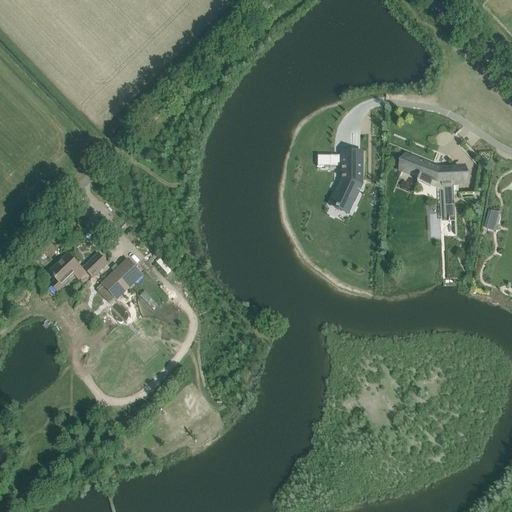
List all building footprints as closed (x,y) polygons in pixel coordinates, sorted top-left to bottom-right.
[(342,168),(342,181),(341,183),(346,186),(341,196),(336,194),(331,205),(336,207),(336,208),(339,209),(343,210),(348,199),(353,202),(358,191),(363,193),(363,192),(356,189),(358,184),(358,180),(361,180),(361,154),(342,154),(342,157),(342,168)] [(408,157),(401,170),(406,172),(419,179),(417,182),(419,183),(419,182),(430,186),(432,181),(435,182),(437,183),(439,184),(440,185),(441,187),(442,189),(443,191),(443,193),(444,220),(449,219),(449,222),(450,222),(450,219),(454,219),(455,235),(456,235),(453,185),(462,185),(462,184),(462,180),(461,173),(461,168),(452,169),(441,169),(439,169),(432,166),(408,156),(408,157)] [(332,168),(332,157),(317,157),(317,168),(332,168)] [(342,168),(342,157),(332,157),(332,168),(342,168)] [(500,214),(491,212),(486,230),(494,232),(500,214)] [(97,274),(108,264),(98,254),(83,268),(88,273),(93,278),(97,274)] [(62,286),(80,269),(67,255),(49,272),(55,279),(49,285),(58,294),(64,288),(62,286)] [(122,295),(143,276),(128,260),(119,268),(116,264),(111,269),(115,272),(101,285),(105,289),(104,290),(112,298),(113,297),(113,298),(119,292),(122,295)] [(63,306),(50,318),(80,350),(93,338),(63,306)] [(108,363),(109,347),(98,347),(98,363),(108,363)] [(137,409),(125,419),(128,424),(140,414),(137,409)]
